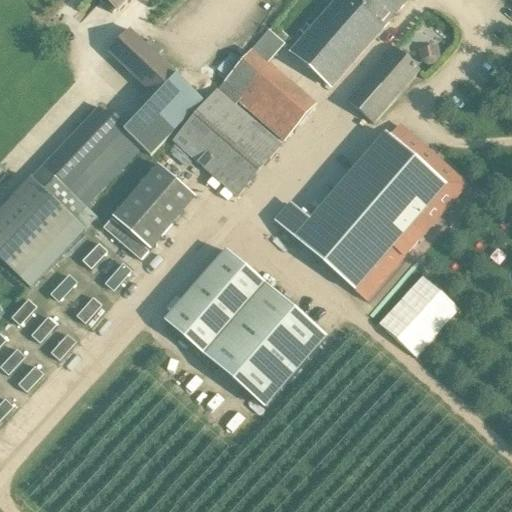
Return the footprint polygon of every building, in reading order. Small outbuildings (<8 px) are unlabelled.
[(105,0),(118,11),(127,0),(105,0)] [(337,0),(291,52),(333,88),(409,0),(337,0)] [(130,30),(107,54),(154,98),(177,74),(130,30)] [(217,90),(172,143),(237,199),(283,146),(236,106),(238,103),(284,143),(317,105),(269,64),(285,46),(268,30),(251,50),(252,51),(218,91),(217,90)] [(421,73),(395,50),(348,103),(373,126),(421,73)] [(42,168),(86,209),(142,149),(152,158),(205,102),(177,76),(125,132),(98,108),(42,168)] [(309,221),(301,214),(284,232),(353,293),(391,250),(403,261),(435,226),(423,214),(446,189),(386,135),(309,221)] [(111,216),(148,249),(195,197),(157,163),(111,216)] [(32,178),(0,212),(0,262),(30,292),(88,231),(32,178)] [(119,227),(111,237),(140,262),(148,252),(119,227)] [(99,246),(83,264),(92,272),(108,254),(99,246)] [(323,339),(225,251),(162,321),(260,409),(323,339)] [(123,266),(106,286),(114,294),(132,273),(123,266)] [(70,277),(51,297),(59,305),(78,285),(70,277)] [(93,300),(77,319),(86,326),(102,308),(93,300)] [(28,302),(12,320),(20,328),(37,310),(28,302)] [(48,320),(32,338),(40,346),(57,327),(48,320)] [(68,337),(51,356),(60,363),(76,345),(68,337)] [(17,352),(0,370),(8,378),(25,360),(17,352)] [(36,369),(19,388),(27,395),(44,377),(36,369)] [(5,402),(0,407),(0,424),(14,410),(5,402)]
